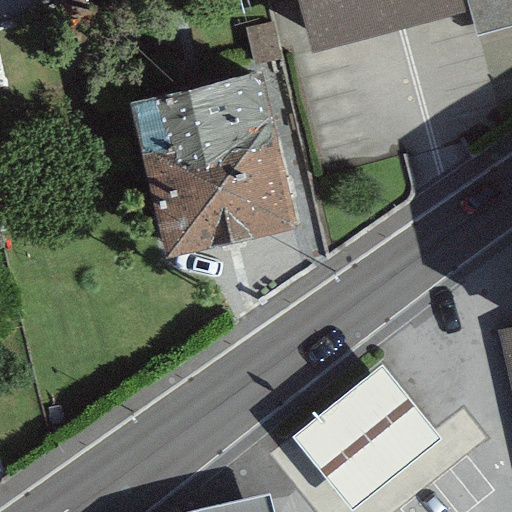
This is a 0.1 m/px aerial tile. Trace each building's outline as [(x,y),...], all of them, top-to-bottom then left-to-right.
[(300,0),(312,40),(453,0),(300,0)] [(511,0),(467,0),(473,20),(511,9),(511,0)] [(260,59),(128,91),(165,244),(297,212),(260,59)] [(391,365),(290,439),(343,511),(369,511),(454,450),(391,365)] [(166,511),(275,511),(268,486),(166,511)]
